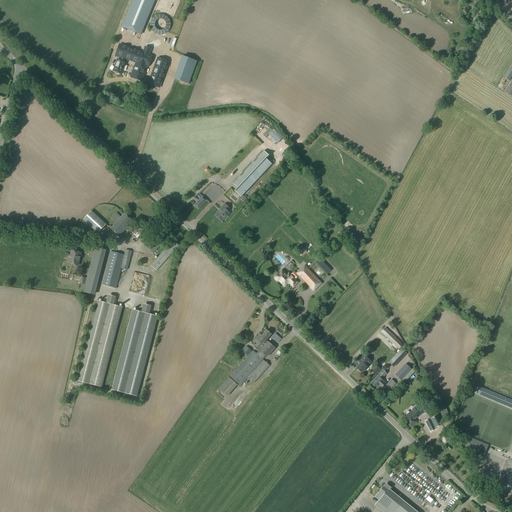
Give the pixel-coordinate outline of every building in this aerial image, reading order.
[(154,0),(133,0),(122,28),(140,35),(154,0)] [(116,67),(114,72),(115,72),(115,73),(116,74),(117,75),(118,74),(119,74),(119,73),(122,74),(126,63),(124,62),(125,59),(137,63),(131,78),(141,81),(146,67),(148,67),(152,56),(149,55),(151,49),(145,47),(143,53),(120,44),(116,56),(121,57),(120,60),(117,59),(115,65),(115,66),(116,67)] [(168,62),(159,59),(149,84),(158,88),(168,62)] [(195,65),(181,60),(174,79),(188,84),(195,65)] [(511,63),(503,77),(508,81),(511,75),(511,63)] [(279,145),(282,142),(274,132),(271,135),(279,145)] [(263,151),(233,183),(237,188),(234,191),(238,194),(241,197),(271,165),(265,159),(268,156),(263,151)] [(226,171),(222,176),(225,179),(224,180),(229,184),(231,181),(229,180),(232,176),(226,171)] [(215,199),(219,201),(228,189),(219,183),(216,187),(219,189),(217,192),(219,193),(213,200),(214,201),(215,199)] [(202,196),(194,205),(198,210),(207,200),(202,196)] [(218,212),(215,215),(222,221),(230,213),(228,211),(230,209),(225,203),(217,211),(218,212)] [(91,211),(83,220),(97,234),(105,225),(91,211)] [(124,213),(110,228),(119,236),(133,221),(124,213)] [(137,225),(128,235),(135,242),(144,232),(137,225)] [(156,238),(147,248),(153,254),(162,244),(156,238)] [(172,240),(150,265),(156,271),(179,246),(172,240)] [(111,252),(102,285),(116,289),(121,268),(127,270),(132,252),(126,250),(124,255),(111,252)] [(71,251),(67,263),(78,266),(81,253),(71,251)] [(95,252),(95,260),(100,260),(100,257),(105,256),(105,251),(95,252)] [(98,262),(94,282),(100,283),(104,264),(98,262)] [(304,266),(297,273),(313,291),(321,283),(304,266)] [(275,276),(275,277),(275,278),(275,279),(276,280),(277,280),(278,280),(284,286),(287,283),(289,283),(293,286),(296,282),(290,276),(289,277),(287,275),(285,277),(280,273),(279,274),(277,274),(276,275),(275,276)] [(98,301),(77,381),(101,387),(122,307),(114,305),(115,301),(107,299),(106,303),(98,301)] [(133,311),(112,390),(136,397),(157,317),(149,315),(150,310),(142,308),(141,313),(133,311)] [(385,328),(381,332),(399,349),(403,345),(390,332),(385,328)] [(253,351),(252,352),(248,357),(234,372),(231,375),(218,390),(226,397),(237,385),(239,387),(247,379),(263,360),(262,359),(266,356),(267,357),(275,348),(266,340),(271,334),(266,330),(261,336),(260,335),(257,339),(259,341),(254,346),(258,349),(259,350),(255,354),(253,351)] [(246,346),(242,351),(248,357),(252,352),(246,346)] [(402,348),(389,362),(391,364),(394,367),(407,353),(402,348)] [(361,364),(357,368),(361,372),(367,367),(371,362),(364,355),(359,361),(358,361),(361,364)] [(263,360),(247,379),(253,384),(269,366),(263,360)] [(405,364),(395,375),(401,380),(411,370),(405,364)] [(371,370),(375,374),(380,369),(376,365),(371,370)] [(415,371),(412,369),(411,370),(401,380),(403,383),(404,382),(414,371),(415,371)] [(383,370),(371,383),(376,388),(379,385),(381,388),(385,384),(380,378),(382,377),(383,378),(387,374),(383,370)] [(393,389),(398,384),(394,380),(389,385),(393,389)] [(511,400),(480,387),(477,394),(511,408),(511,400)] [(408,411),(404,414),(405,416),(404,417),(406,420),(406,421),(411,427),(415,424),(417,422),(415,420),(415,419),(418,417),(417,416),(422,413),(422,414),(425,412),(425,411),(423,409),(420,411),(416,406),(412,410),(413,410),(409,413),(408,411)] [(430,419),(425,421),(430,431),(435,428),(439,426),(434,417),(430,419)] [(470,438),(466,449),(472,451),(471,454),(476,456),(477,453),(483,456),(488,445),(470,438)] [(511,445),(511,444),(504,442),(502,449),(510,452),(511,445)] [(377,504),(376,506),(383,511),(415,511),(404,503),(401,500),(397,497),(395,496),(392,493),(389,491),(391,488),(386,485),(383,488),(381,492),(376,498),(380,501),(379,501),(377,504)] [(428,501),(433,492),(426,488),(421,497),(428,501)]
